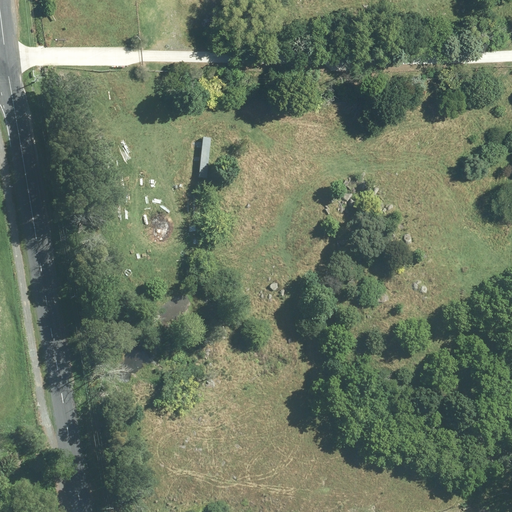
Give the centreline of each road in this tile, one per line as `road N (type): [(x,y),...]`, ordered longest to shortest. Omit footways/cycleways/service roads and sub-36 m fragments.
road 1 (residential): [(511,52),(6,59)]
road 2 (unclassified): [(6,59),(82,511)]
